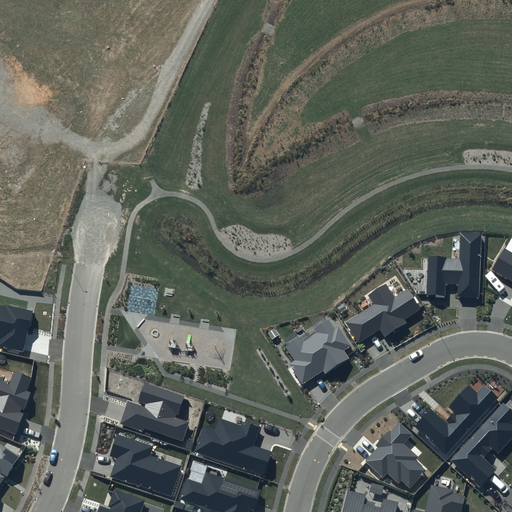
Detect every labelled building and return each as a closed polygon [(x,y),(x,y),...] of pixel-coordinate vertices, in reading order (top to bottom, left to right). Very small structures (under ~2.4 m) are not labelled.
[(459,258),(428,257),(427,295),(445,296),(445,283),(458,284),(458,296),(479,297),(481,234),(460,234),(459,258)] [(511,237),(492,270),(511,281),(511,237)] [(374,304),(345,323),(359,343),(380,329),(386,337),(407,323),(404,320),(421,309),(407,288),(395,296),(386,283),(368,295),(374,304)] [(33,312),(0,304),(0,346),(24,352),(33,312)] [(301,337),(285,347),(294,360),(289,364),(302,384),(323,371),(326,375),(351,359),(345,350),(351,346),(339,326),(335,329),(329,320),(314,329),(317,333),(304,341),(301,337)] [(8,384),(0,380),(0,428),(16,435),(24,414),(20,412),(21,408),(24,409),(30,392),(27,390),(32,377),(13,370),(8,384)] [(184,397),(143,383),(137,401),(146,405),(145,408),(128,402),(120,423),(142,431),(143,428),(182,442),(189,422),(175,417),(176,414),(178,415),(184,397)] [(498,398),(484,385),(477,392),(469,385),(449,407),(455,412),(445,423),(430,410),(415,426),(445,454),(498,398)] [(511,411),(503,403),(450,460),(480,488),(496,470),(483,458),(492,449),(497,454),(511,437),(511,424),(510,423),(511,421),(511,411)] [(260,427),(242,421),(240,425),(219,418),(215,430),(203,426),(195,451),(266,475),(273,452),(254,445),(260,427)] [(376,447),(364,461),(383,478),(387,473),(398,483),(401,480),(410,488),(425,471),(415,461),(418,457),(404,444),(412,435),(399,423),(390,432),(389,431),(375,446),(376,447)] [(153,446),(117,433),(110,456),(117,458),(111,476),(172,496),(182,467),(150,456),(153,446)] [(21,456),(0,442),(0,484),(6,476),(7,477),(21,456)] [(261,490),(206,472),(202,484),(186,478),(179,499),(219,511),(248,511),(249,510),(254,511),(261,490)] [(454,490),(431,484),(425,511),(413,509),(412,511),(460,511),(465,496),(453,494),(454,490)] [(141,511),(146,499),(114,488),(108,507),(110,508),(110,510),(99,506),(97,511),(141,511)] [(366,494),(347,490),(341,511),(396,511),(399,502),(383,498),(380,507),(364,503),(366,494)]
